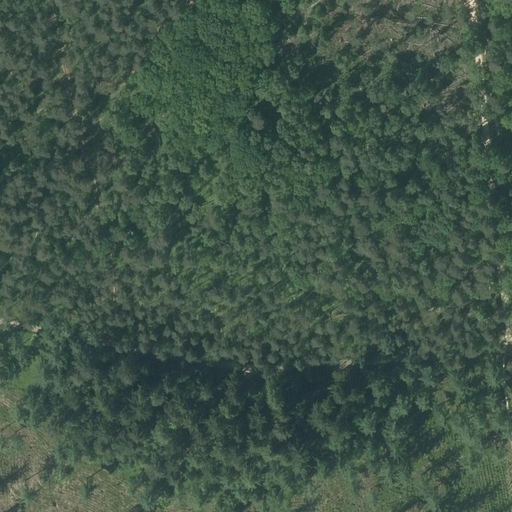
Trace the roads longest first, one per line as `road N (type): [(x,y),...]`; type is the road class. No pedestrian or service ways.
road 1 (track): [(316,511),(311,450),(347,402),(364,362),(221,363),(0,324)]
road 2 (track): [(100,342),(113,314),(112,271),(49,0)]
road 3 (track): [(466,0),(507,349)]
road 4 (track): [(364,362),(507,349)]
